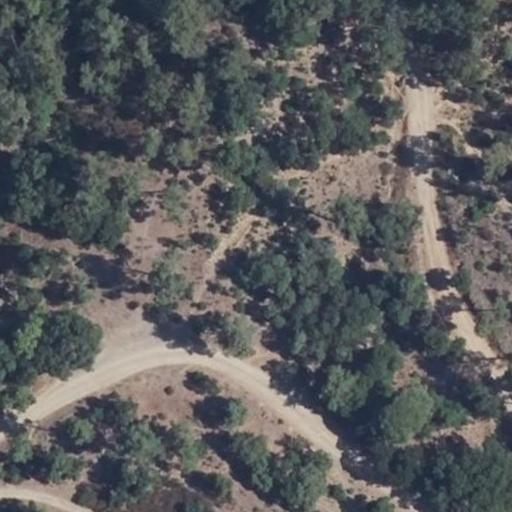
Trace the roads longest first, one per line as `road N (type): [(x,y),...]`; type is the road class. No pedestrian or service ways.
road 1 (track): [(423,511),(223,360),(156,351),(0,439)]
road 2 (track): [(391,0),(407,24),(461,302),(511,390)]
